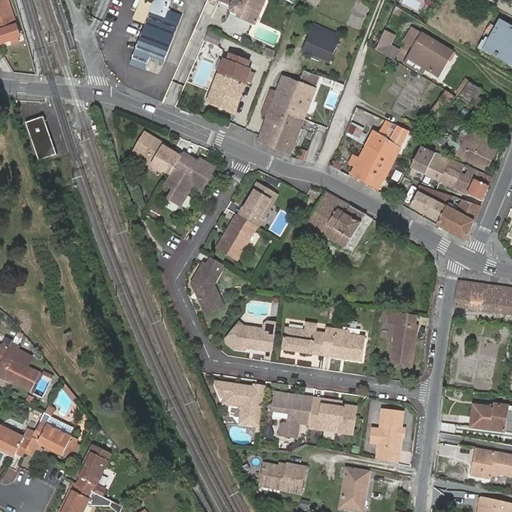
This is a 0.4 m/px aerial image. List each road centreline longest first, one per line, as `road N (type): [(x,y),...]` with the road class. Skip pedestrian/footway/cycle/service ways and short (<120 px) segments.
road 1 (residential): [(255,157),(175,281),(212,360),(436,392)]
road 2 (residential): [(255,157),(320,177),(466,257)]
road 3 (residential): [(105,95),(255,157)]
road 4 (residential): [(466,257),(451,281),(436,392)]
road 5 (residential): [(436,392),(420,511)]
